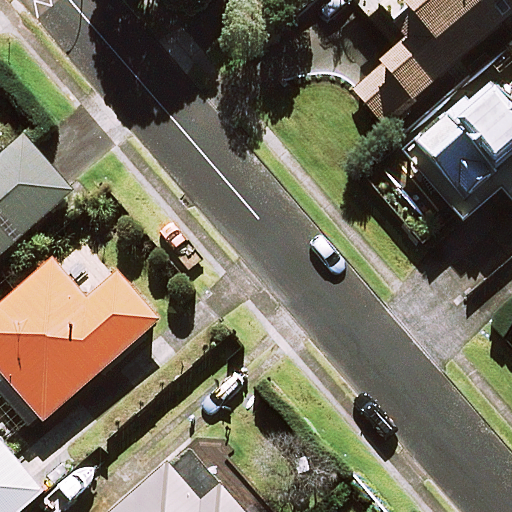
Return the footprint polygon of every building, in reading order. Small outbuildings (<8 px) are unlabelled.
[(511,0),(358,0),(389,37),(401,28),(414,43),(357,91),(388,128),(511,23),(511,0)] [(511,106),(493,85),(411,159),(467,221),(504,187),(511,195),(511,106)] [(0,260),(75,196),(28,142),(0,165),(0,260)] [(92,304),(56,264),(0,313),(0,369),(7,377),(49,424),(163,324),(122,278),(92,304)] [(0,511),(24,511),(45,494),(0,441),(0,511)] [(247,511),(195,449),(120,511),(247,511)]
